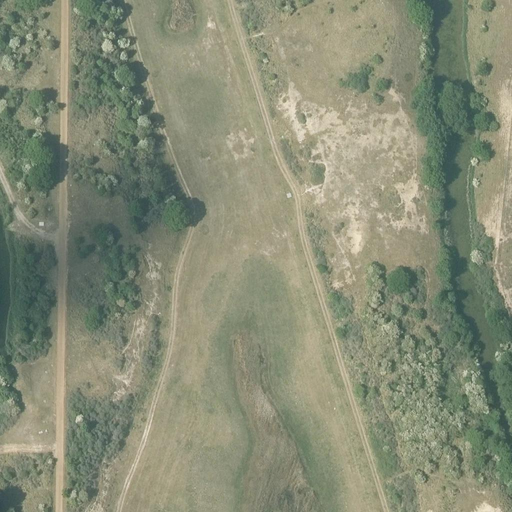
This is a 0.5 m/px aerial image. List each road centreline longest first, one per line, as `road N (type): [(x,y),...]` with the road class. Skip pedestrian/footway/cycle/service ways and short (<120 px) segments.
road 1 (track): [(386,511),(296,195),(277,160),(228,0)]
road 2 (track): [(119,511),(169,349),(178,264),(193,214),(122,0)]
road 3 (track): [(62,238),(63,0)]
road 4 (track): [(58,442),(62,238)]
